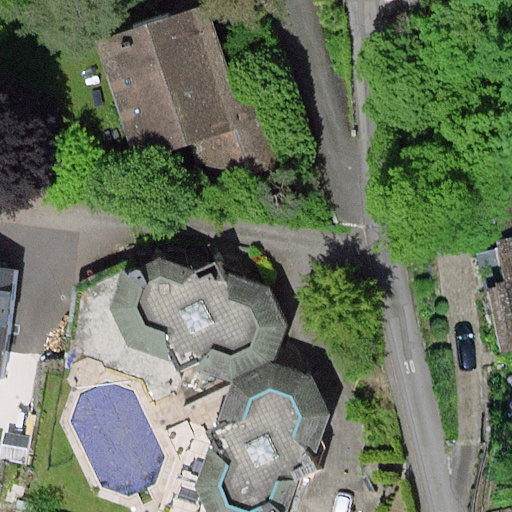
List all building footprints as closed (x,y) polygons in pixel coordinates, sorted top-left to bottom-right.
[(220,68),(201,14),(112,46),(147,145),(197,128),(211,167),(250,154),(220,68)] [(511,234),(511,192),(498,195),(507,236),(511,234)] [(511,234),(507,236),(511,259),(511,290),(497,294),(510,350),(511,349),(511,234)] [(314,378),(277,365),(290,328),(271,288),(227,273),(225,270),(217,262),(197,270),(163,258),(124,271),(110,309),(127,345),(166,360),(181,375),(198,373),(231,385),(217,427),(206,432),(212,443),(196,489),(207,511),(289,511),(301,483),(323,473),(317,458),(315,455),(330,415),(314,378)] [(0,358),(12,269),(0,267),(0,358)]
